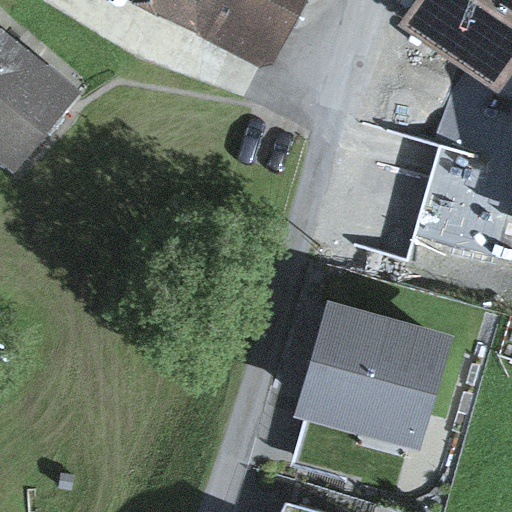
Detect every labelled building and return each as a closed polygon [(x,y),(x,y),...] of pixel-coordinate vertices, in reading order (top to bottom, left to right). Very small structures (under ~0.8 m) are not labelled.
[(120,0),(270,76),(308,0),(120,0)] [(511,0),(423,0),(406,24),(499,89),(511,69),(511,0)] [(89,95),(0,23),(0,169),(17,183),(89,95)] [(328,306),(297,418),(306,420),(404,447),(418,451),(449,339),(328,306)] [(404,447),(306,420),(293,467),(391,494),(404,447)]
